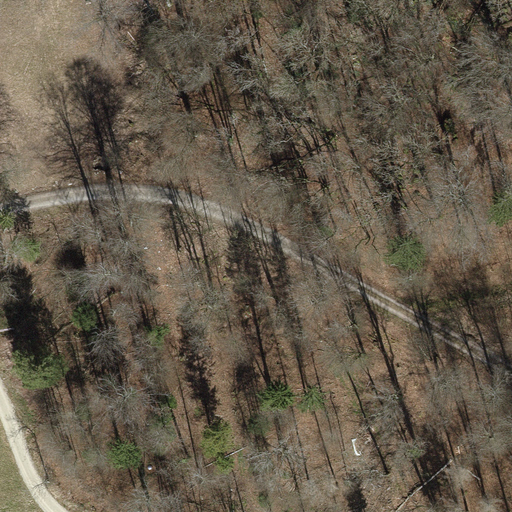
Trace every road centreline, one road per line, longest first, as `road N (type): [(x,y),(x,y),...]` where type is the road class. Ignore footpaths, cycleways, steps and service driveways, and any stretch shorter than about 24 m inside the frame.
road 1 (track): [(0,212),(91,192),(197,203),(259,229),(511,370)]
road 2 (track): [(52,511),(24,475),(0,399)]
